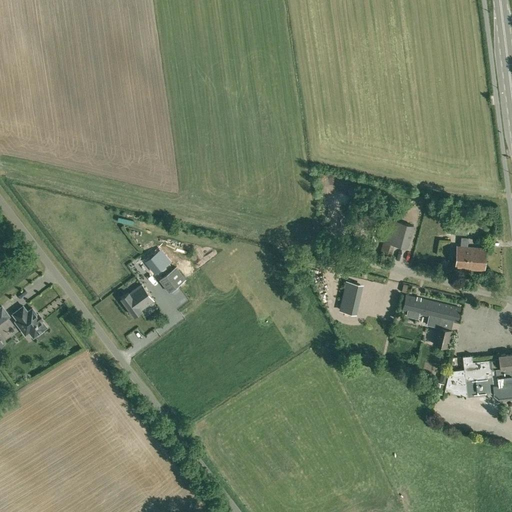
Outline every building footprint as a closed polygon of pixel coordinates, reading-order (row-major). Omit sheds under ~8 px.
[(365,206),(364,211),(356,240),(371,245),(380,215),(376,214),(377,210),(365,206)] [(391,257),(394,245),(407,248),(414,225),(398,220),(389,219),(382,217),(376,239),(383,241),(379,254),(391,257)] [(456,221),(455,234),(468,235),(469,222),(456,221)] [(484,270),(485,248),(467,247),(468,237),(461,237),(461,246),(457,246),(455,267),(484,270)] [(142,256),(148,264),(147,264),(157,277),(171,267),(161,254),(153,260),(147,252),(142,256)] [(185,280),(175,267),(159,279),(169,292),(185,280)] [(347,281),(341,310),(353,313),(360,284),(347,281)] [(141,309),(153,300),(142,284),(129,293),(128,292),(121,298),(134,316),(141,310),(141,309)] [(406,295),(403,309),(407,310),(406,315),(417,318),(418,313),(429,315),(427,324),(437,326),(438,326),(440,318),(457,322),(460,307),(406,295)] [(27,311),(23,305),(12,313),(17,319),(15,321),(25,334),(29,331),(33,337),(36,334),(37,335),(44,330),(43,329),(46,327),(41,320),(42,319),(38,313),(37,314),(32,307),(27,311)] [(9,316),(2,306),(0,306),(0,322),(9,316)] [(434,341),(433,343),(447,346),(451,329),(438,326),(437,326),(434,339),(434,341)] [(472,361),(472,355),(462,356),(464,368),(449,370),(445,384),(434,381),(432,392),(438,393),(443,394),(444,390),(467,396),(465,379),(492,377),(492,384),(493,395),(498,399),(511,397),(511,352),(498,354),(499,358),(472,361)]
